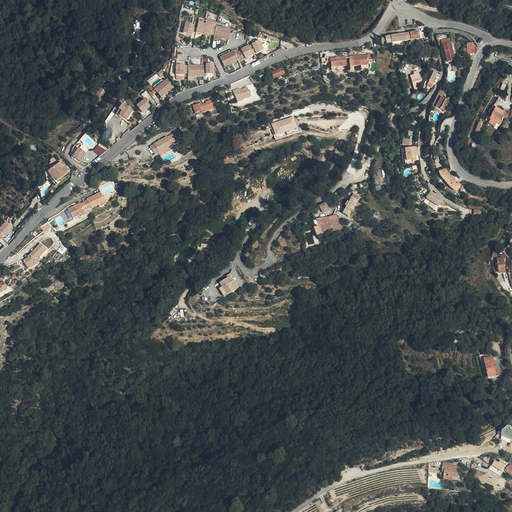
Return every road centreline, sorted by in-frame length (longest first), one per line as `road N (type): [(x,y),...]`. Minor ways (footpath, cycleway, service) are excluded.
road 1 (unclassified): [(493,44),(484,34),(397,7),(362,41),(286,54),(196,92),(97,163),(0,258)]
road 2 (unknown): [(433,20),(443,61),(439,86),(362,170),(281,230),(268,265),(253,272),(239,253),(256,205)]
road 3 (track): [(293,511),(360,474),(511,455)]
road 4 (tertiary): [(493,44),(481,52),(450,146),(468,177),(511,185)]
road 5 (unknown): [(454,123),(443,125),(424,172),(433,189),(468,214)]
